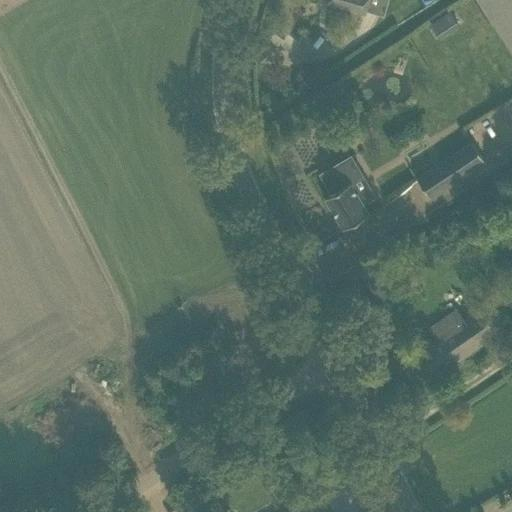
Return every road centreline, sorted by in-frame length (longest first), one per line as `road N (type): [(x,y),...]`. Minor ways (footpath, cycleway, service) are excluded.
road 1 (unclassified): [(333,363),(228,138),(221,60),(233,0)]
road 2 (unclassified): [(104,511),(333,363)]
road 3 (unclassified): [(412,511),(333,363)]
